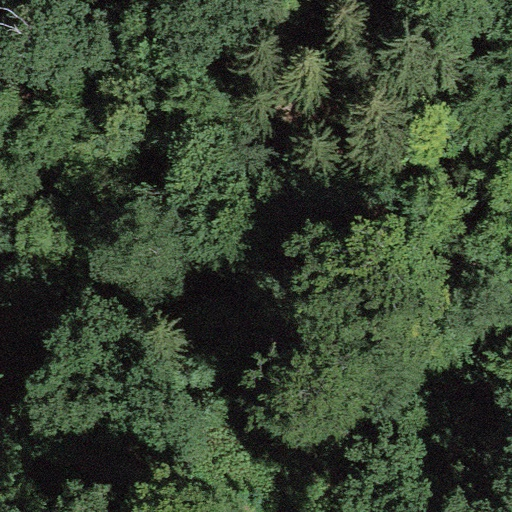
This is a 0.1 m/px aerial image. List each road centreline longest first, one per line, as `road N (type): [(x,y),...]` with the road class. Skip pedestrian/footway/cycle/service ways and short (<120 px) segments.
road 1 (track): [(213,511),(0,418)]
road 2 (track): [(0,343),(109,466)]
